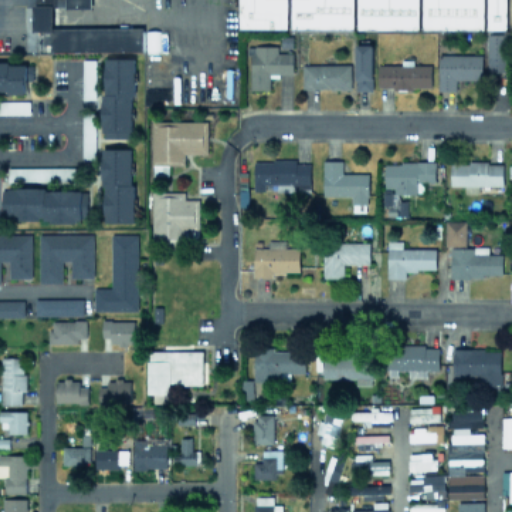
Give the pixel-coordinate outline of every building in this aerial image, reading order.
[(287,27),(287,0),(239,0),(239,27),(287,27)] [(291,0),(291,27),(354,27),(354,0),(291,0)] [(357,0),(419,0),(419,29),(357,29),(357,0)] [(422,0),(484,0),(484,29),(422,29),(422,0)] [(507,0),(488,0),(488,29),(507,29),(507,0)] [(52,26),(52,2),(33,2),(33,30),(44,30),(44,50),(142,50),(142,26),(52,26)] [(488,82),(507,82),(506,33),(487,34),(488,82)] [(373,44),(356,44),(355,90),(372,90),(373,44)] [(251,89),(269,89),(269,74),(293,75),(293,52),(277,52),(277,45),(251,45),(251,89)] [(438,90),(456,90),(456,79),(482,79),(482,54),(438,54),(438,90)] [(134,56),(102,56),(102,137),(133,137),(134,56)] [(95,98),(95,59),(82,59),(82,98),(95,98)] [(0,93),(26,93),(26,61),(0,61),(0,93)] [(351,88),(350,63),(302,64),(302,89),(351,88)] [(431,65),(378,64),(378,87),(431,88),(431,65)] [(94,158),(96,112),(82,112),(81,158),(94,158)] [(208,119),(151,119),(151,174),(168,174),(169,164),(185,164),(185,153),(208,153),(208,119)] [(134,222),(134,147),(101,146),(101,221),(134,222)] [(310,163),(296,163),(296,159),(254,160),(254,191),(265,190),(265,184),(277,184),(277,191),(310,191),(310,163)] [(368,173),(342,172),(342,160),(323,159),(323,196),(351,196),(350,204),(368,204),(368,173)] [(384,162),(384,188),(394,188),(394,193),(417,193),(417,182),(435,182),(435,162),(384,162)] [(450,186),(503,185),(502,162),(449,163),(450,186)] [(7,167),(7,180),(78,180),(78,168),(7,167)] [(1,186),(1,221),(84,221),(84,186),(1,186)] [(185,191),(151,191),(151,239),(199,239),(199,197),(185,197),(185,191)] [(446,246),(466,245),(465,220),(445,221),(446,246)] [(31,277),(31,232),(0,232),(0,260),(8,260),(8,277),(31,277)] [(92,232),(38,233),(38,282),(61,281),(61,260),(70,260),(70,277),(93,277),(92,232)] [(137,310),(137,232),(110,232),(110,286),(93,286),(93,310),(137,310)] [(299,272),(299,247),(283,247),(283,241),(268,240),(268,247),(253,247),(252,276),(273,276),(273,271),(299,272)] [(436,248),(402,247),(402,241),(387,240),(387,277),(405,278),(405,269),(435,270),(436,248)] [(369,242),(323,242),(323,277),(343,277),(343,263),(369,263),(369,242)] [(502,253),(488,253),(488,247),(451,246),(450,276),(502,276),(502,253)] [(83,297),(34,298),(35,315),(83,315),(83,297)] [(0,299),(0,316),(23,317),(24,300),(0,299)] [(86,319),(49,320),(50,343),(77,343),(77,337),(86,337),(86,319)] [(133,345),(134,320),(102,320),(101,344),(133,345)] [(439,370),(439,346),(388,345),(388,376),(397,376),(397,370),(408,370),(408,378),(426,378),(426,370),(439,370)] [(203,349),(146,348),(146,393),(153,393),(153,401),(168,401),(168,382),(203,383),(203,349)] [(304,373),(305,350),(254,349),(253,380),(289,381),(289,372),(304,373)] [(501,349),(453,349),(453,374),(477,375),(477,385),(500,385),(501,349)] [(25,357),(1,356),(0,404),(21,404),(21,390),(24,390),(25,357)] [(316,375),(323,375),(323,378),(355,378),(355,385),(372,385),(372,356),(316,356),(316,375)] [(55,401),(87,401),(87,385),(78,385),(79,379),(56,379),(55,401)] [(98,386),(98,402),(130,402),(130,379),(106,379),(107,386),(98,386)] [(437,406),(408,408),(409,421),(438,420),(437,406)] [(391,425),(390,407),(367,408),(367,410),(350,411),(351,420),(362,419),(362,426),(391,425)] [(452,425),(482,424),(482,409),(452,411),(452,425)] [(0,430),(26,431),(26,410),(0,410),(0,430)] [(341,416),(322,412),(318,433),(321,434),(319,443),(335,446),(341,416)] [(273,443),(273,414),(253,414),(253,443),(273,443)] [(511,417),(502,417),(502,447),(511,446),(511,417)] [(443,440),(443,425),(408,427),(409,442),(443,440)] [(469,433),(469,427),(451,428),(452,442),(483,441),(483,433),(469,433)] [(381,448),(381,441),(388,441),(388,434),(354,434),(354,449),(381,448)] [(89,464),(89,437),(81,437),(81,446),(62,446),(62,464),(89,464)] [(180,454),(173,455),(173,465),(200,464),(199,450),(191,450),(191,437),(180,437),(180,454)] [(133,469),(167,468),(167,443),(146,444),(146,439),(133,439),(133,469)] [(118,468),(118,463),(127,463),(127,449),(95,449),(95,468),(118,468)] [(282,477),(282,449),(262,449),(262,462),(253,462),(253,477),(282,477)] [(26,493),(26,454),(0,453),(0,475),(5,476),(5,492),(26,493)] [(434,453),(408,453),(409,471),(434,470),(434,453)] [(371,460),(371,454),(364,454),(364,459),(350,459),(351,474),(389,472),(388,459),(371,460)] [(334,494),(343,458),(331,455),(322,491),(334,494)] [(447,458),(448,473),(483,472),(482,457),(447,458)] [(511,470),(501,471),(501,494),(509,494),(508,502),(511,501),(511,470)] [(409,491),(443,489),(443,474),(422,474),(422,478),(408,478),(409,491)] [(483,474),(447,475),(448,498),(483,498),(483,474)] [(389,485),(352,484),(352,494),(362,494),(362,499),(383,499),(383,493),(389,493),(389,485)] [(281,511),(282,504),(273,504),(273,496),(254,496),(254,511),(281,511)] [(25,511),(26,498),(2,498),(1,511),(25,511)] [(387,511),(388,501),(372,502),(372,509),(351,509),(351,511),(387,511)] [(484,511),(484,501),(458,502),(458,511),(484,511)] [(444,511),(444,503),(409,504),(409,511),(444,511)]
